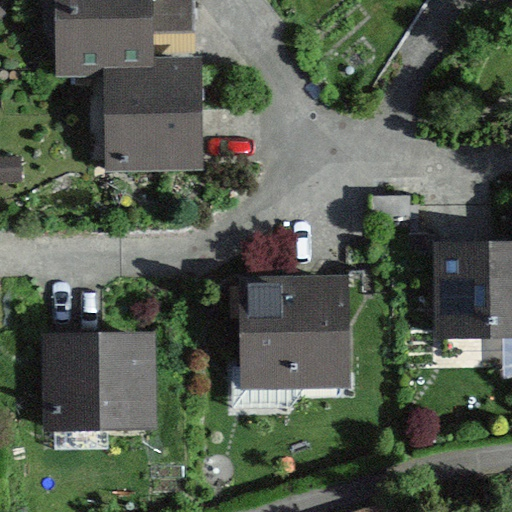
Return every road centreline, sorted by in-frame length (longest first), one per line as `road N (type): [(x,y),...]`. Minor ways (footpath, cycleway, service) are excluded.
road 1 (residential): [(20,259),(163,259),(247,235),(344,158)]
road 2 (residential): [(344,158),(224,0)]
road 3 (residential): [(453,0),(344,158)]
road 4 (residential): [(511,187),(447,186),(344,158)]
